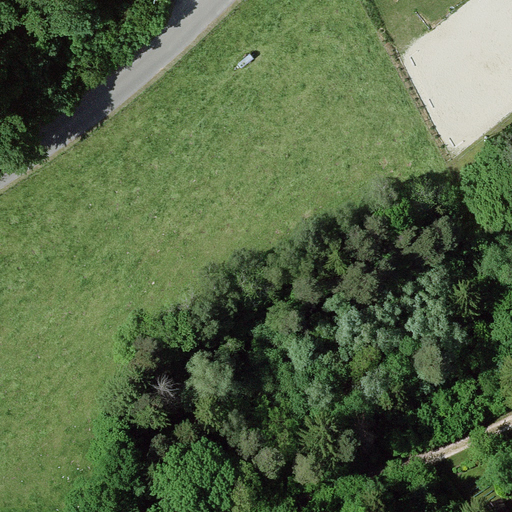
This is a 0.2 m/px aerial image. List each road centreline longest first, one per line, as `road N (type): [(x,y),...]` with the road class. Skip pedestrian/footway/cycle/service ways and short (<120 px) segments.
road 1 (unclassified): [(0,174),(95,106),(215,0)]
road 2 (track): [(511,437),(367,511)]
